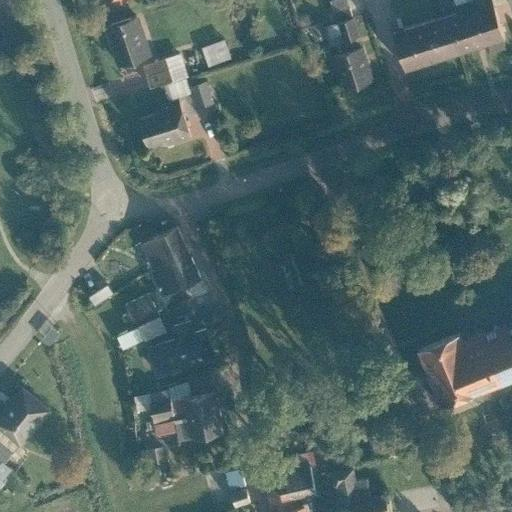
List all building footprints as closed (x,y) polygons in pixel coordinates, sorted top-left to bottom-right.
[(457,10),(442,15),(446,26),(450,25),(457,50),(485,42),(489,51),(504,46),(504,36),(505,35),(494,0),(465,0),(455,3),(457,10)] [(350,4),(330,11),(333,20),(339,19),(346,38),(341,40),(344,49),(363,43),(360,34),(350,4)] [(138,12),(107,23),(121,65),(152,54),(138,12)] [(442,15),(394,30),(405,67),(457,50),(450,25),(446,26),(442,15)] [(225,37),(204,45),(211,63),(232,55),(225,37)] [(344,49),(335,53),(345,86),(373,77),(363,43),(344,49)] [(183,50),(142,64),(150,88),(191,74),(183,50)] [(213,100),(205,78),(188,84),(196,106),(213,100)] [(156,111),(140,116),(149,144),(165,139),(166,142),(192,134),(180,97),(155,105),(156,111)] [(177,223),(142,240),(155,267),(158,265),(189,249),(177,223)] [(155,267),(152,268),(163,292),(201,275),(189,249),(158,265),(155,267)] [(101,297),(119,289),(115,281),(97,289),(101,297)] [(150,291),(122,303),(136,336),(164,325),(150,291)] [(511,305),(504,309),(508,318),(473,334),(469,324),(420,345),(446,403),(511,374),(511,305)] [(164,340),(150,344),(159,372),(173,368),(215,355),(206,327),(194,331),(190,318),(174,323),(178,336),(164,340)] [(56,407),(30,384),(0,418),(0,419),(26,442),(56,407)] [(216,388),(185,395),(188,413),(193,434),(224,427),(216,388)] [(0,480),(23,455),(0,433),(0,480)] [(286,475),(267,480),(274,508),(299,503),(296,492),(316,488),(313,471),(311,460),(310,456),(284,461),(286,475)] [(358,465),(335,468),(341,511),(396,511),(400,511),(397,488),(362,493),(358,465)] [(299,503),(274,508),(274,511),(307,511),(305,501),(299,503)]
